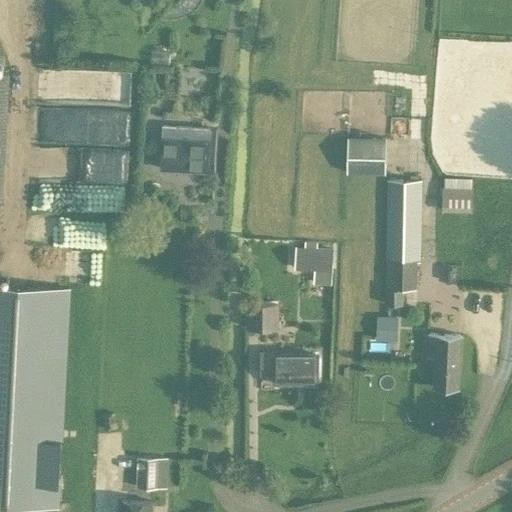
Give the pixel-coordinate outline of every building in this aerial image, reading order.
[(0,200),(4,201),(5,167),(4,167),(8,73),(0,72),(0,200)] [(162,135),(161,169),(178,169),(178,168),(206,169),(207,137),(208,127),(202,127),(175,126),(163,125),(162,135)] [(348,172),(383,173),(384,137),(349,137),(348,172)] [(386,179),(385,259),(420,259),(421,180),(386,179)] [(472,211),(472,187),(442,186),(442,211),(472,211)] [(330,270),(332,249),(296,247),(295,267),(330,270)] [(0,284),(0,502),(24,504),(23,511),(50,511),(50,506),(58,506),(68,288),(0,284)] [(385,288),(385,304),(403,304),(403,288),(385,288)] [(277,327),(277,304),(247,304),(247,327),(277,327)] [(377,315),(376,339),(396,340),(398,316),(377,315)] [(458,387),(461,334),(428,332),(427,355),(436,355),(434,386),(458,387)] [(317,381),(317,355),(289,355),(289,354),(273,354),(272,381),(289,381),(289,380),(317,381)] [(168,457),(138,456),(137,486),(167,487),(168,457)] [(151,511),(152,500),(123,499),(122,511),(151,511)]
